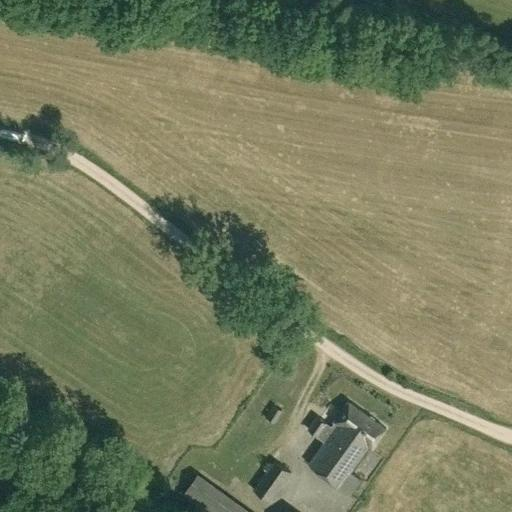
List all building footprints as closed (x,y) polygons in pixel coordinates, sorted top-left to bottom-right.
[(310,465),(339,485),(353,494),(363,479),(351,471),(367,448),(371,451),(387,427),(350,401),(332,426),(318,417),(309,430),(326,442),(310,465)] [(283,411),(274,403),(262,422),(272,428),(283,411)] [(277,459),(256,488),(270,498),(291,470),(277,459)] [(252,511),(198,468),(184,485),(217,511),(252,511)] [(292,511),(306,484),(289,476),(270,511),(292,511)]
